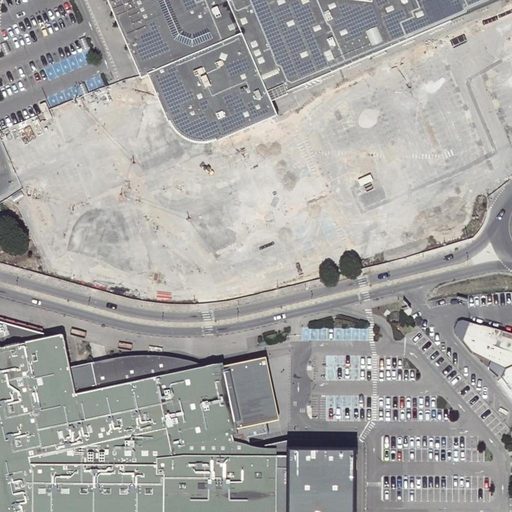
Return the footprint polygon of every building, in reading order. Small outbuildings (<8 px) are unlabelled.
[(61,182),(88,150),(47,71),(32,59),(6,0),(0,0),(0,107),(22,170),(61,182)] [(158,163),(217,139),(191,137),(175,127),(161,106),(147,70),(140,72),(119,24),(109,30),(100,8),(97,0),(68,0),(83,34),(76,50),(97,99),(120,92),(138,125),(158,163)] [(511,0),(97,0),(100,8),(109,30),(119,24),(140,72),(147,70),(161,106),(175,127),(191,137),(217,139),(279,117),(275,110),(289,105),(289,103),(302,97),(306,95),(511,4),(511,0)] [(210,172),(178,193),(236,270),(241,276),(266,269),(377,220),(383,230),(465,199),(470,181),(504,166),(511,162),(511,19),(418,58),(421,69),(204,163),(206,167),(210,172)] [(120,92),(97,99),(138,125),(120,92)] [(275,110),(279,117),(294,111),(310,104),(306,95),(302,97),(289,103),(289,105),(275,110)] [(111,145),(88,150),(61,182),(74,186),(124,172),(158,163),(138,125),(129,141),(111,145)] [(98,215),(80,217),(71,245),(107,250),(114,259),(140,268),(151,262),(125,204),(98,215)] [(0,351),(44,341),(41,337),(42,333),(0,321),(0,351)] [(511,337),(467,325),(461,343),(470,355),(502,372),(499,380),(511,398),(511,337)] [(44,341),(0,351),(0,511),(360,511),(360,452),(334,452),(334,445),(298,442),(269,450),(268,452),(265,452),(254,450),(252,442),(271,439),(269,428),(278,426),(271,393),(263,358),(202,371),(195,367),(186,364),(178,362),(169,361),(151,359),(142,359),(133,360),(106,363),(91,367),(95,389),(74,394),(62,339),(61,338),(44,341)]
